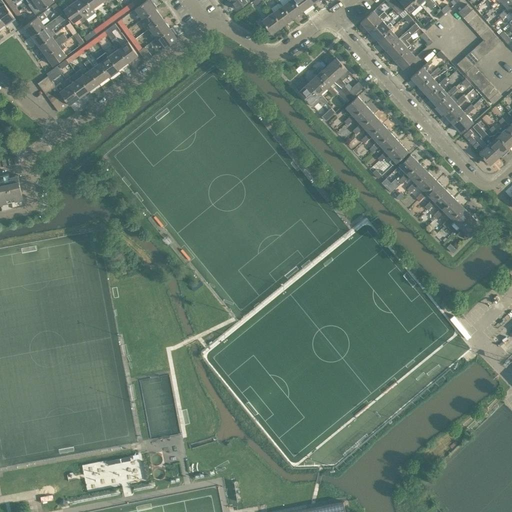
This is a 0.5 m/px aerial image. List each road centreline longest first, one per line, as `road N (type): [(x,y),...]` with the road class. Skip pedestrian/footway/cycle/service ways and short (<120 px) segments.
road 1 (residential): [(61,133),(209,26),(223,23),(270,52),(327,15)]
road 2 (residential): [(327,15),(480,181),(511,165)]
road 3 (residential): [(0,216),(30,210),(29,157),(61,133)]
